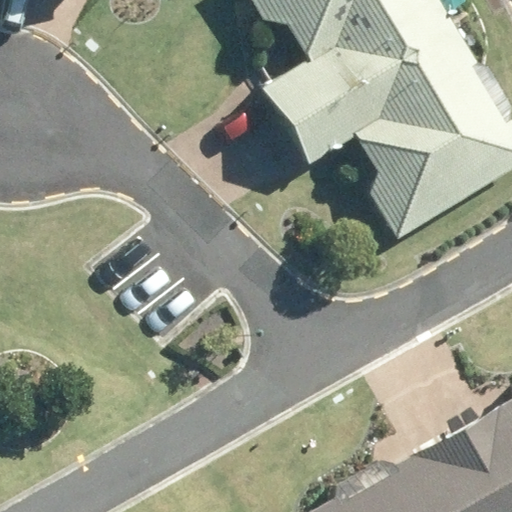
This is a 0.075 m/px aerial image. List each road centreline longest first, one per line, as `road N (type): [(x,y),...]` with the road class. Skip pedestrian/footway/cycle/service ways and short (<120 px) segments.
road 1 (residential): [(2,110),(143,169),(320,354)]
road 2 (residential): [(320,354),(43,511)]
road 3 (residential): [(511,247),(320,354)]
